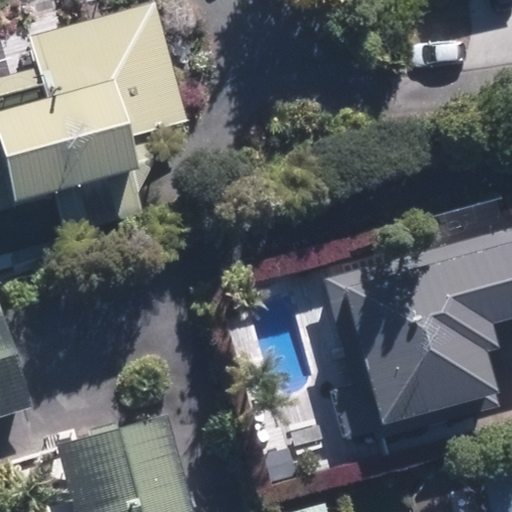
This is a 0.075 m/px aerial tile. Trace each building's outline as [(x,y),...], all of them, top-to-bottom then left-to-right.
[(0,215),(55,202),(53,191),(135,170),(126,133),(181,119),(151,0),(147,0),(24,31),(33,66),(0,74),(0,215)] [(511,221),(330,273),(316,277),(326,314),(340,310),(370,417),(488,384),(477,343),(491,339),(485,317),(511,309),(511,221)] [(0,412),(28,404),(0,313),(0,412)] [(186,511),(162,415),(55,442),(72,511),(186,511)] [(511,511),(511,462),(479,471),(489,511),(511,511)] [(327,511),(324,497),(284,506),(284,511),(327,511)]
